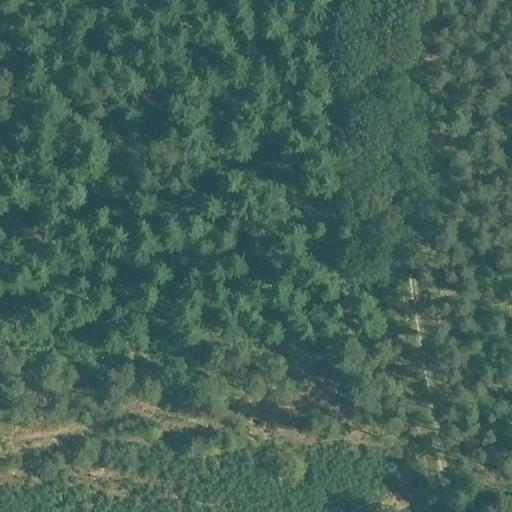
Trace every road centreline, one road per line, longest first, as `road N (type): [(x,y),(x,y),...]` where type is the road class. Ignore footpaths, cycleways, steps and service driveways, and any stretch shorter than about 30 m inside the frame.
road 1 (track): [(447,511),(379,77)]
road 2 (track): [(379,77),(15,93)]
